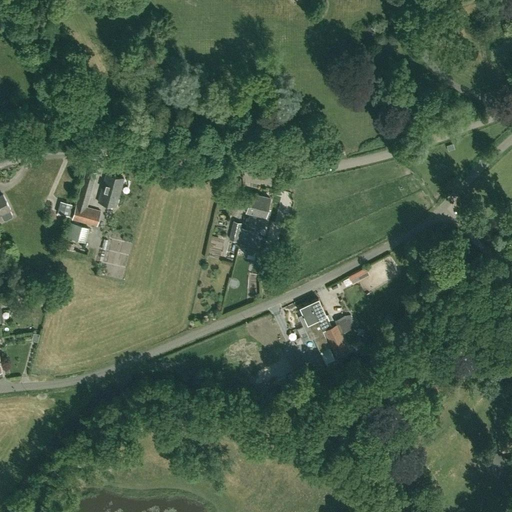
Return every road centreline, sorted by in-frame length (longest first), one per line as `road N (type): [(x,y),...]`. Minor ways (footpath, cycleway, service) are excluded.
road 1 (unclassified): [(0,390),(109,369),(275,301),(412,230),(511,140)]
road 2 (unclassified): [(511,110),(365,159),(273,174),(223,169),(60,123),(0,130)]
